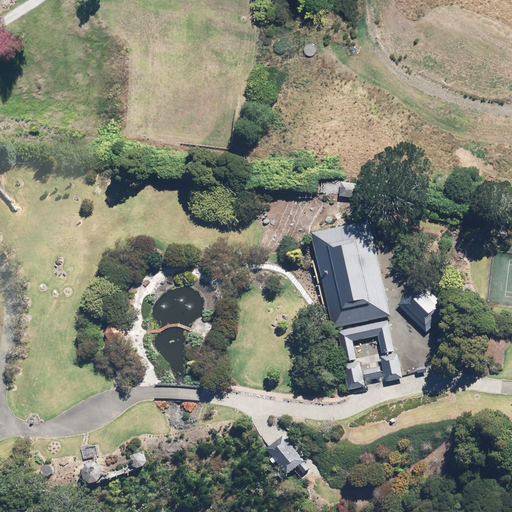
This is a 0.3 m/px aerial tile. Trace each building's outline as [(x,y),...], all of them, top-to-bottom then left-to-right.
[(343,184),(343,198),(368,198),(369,184),(343,184)] [(317,236),(339,329),(394,316),(372,223),(317,236)] [(400,305),(429,333),(452,308),(423,280),(400,305)] [(344,343),(352,391),(366,389),(366,385),(390,380),(391,384),(405,381),(394,320),(341,329),(344,343)] [(307,461),(308,460),(286,435),(271,448),(293,473),(301,466),(307,472),(312,467),(307,461)]
